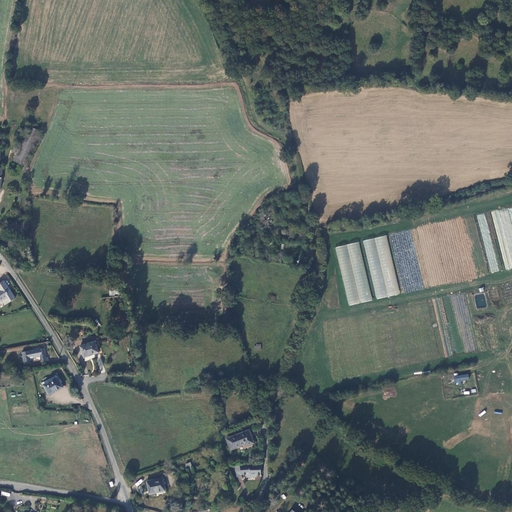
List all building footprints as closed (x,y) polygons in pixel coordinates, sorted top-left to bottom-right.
[(26,167),(41,132),(28,127),(19,150),(14,161),(26,167)] [(511,207),(492,211),(497,237),(505,235),(506,239),(511,237),(511,207)] [(266,217),(261,213),(258,218),(263,222),(266,217)] [(29,223),(16,221),(14,239),(26,241),(29,223)] [(388,235),(364,240),(375,299),(399,294),(388,235)] [(337,246),(347,305),(370,301),(361,242),(337,246)] [(505,269),(511,268),(511,248),(511,249),(511,250),(511,252),(502,254),(505,269)] [(0,299),(1,301),(7,296),(10,301),(15,298),(7,285),(0,289),(0,299)] [(99,353),(95,342),(80,347),(84,358),(99,353)] [(34,348),(35,350),(22,352),(23,362),(31,361),(31,358),(40,357),(41,362),(49,361),(49,357),(46,357),(45,349),(40,349),(39,347),(34,348)] [(23,362),(25,369),(32,368),(31,361),(23,362)] [(453,376),(454,383),(469,380),(468,373),(458,375),(458,373),(453,373),(454,376),(453,376)] [(63,387),(57,378),(43,386),(49,395),(63,387)] [(249,429),(225,438),(230,451),(244,445),(246,448),(255,444),(249,429)] [(261,476),(261,465),(248,465),(248,464),(234,466),(235,478),(242,478),(242,475),(246,475),(246,477),(248,478),(255,478),(255,476),(257,476),(261,476)] [(152,491),(152,494),(160,492),(160,493),(166,492),(163,477),(146,481),(148,492),(152,491)]
